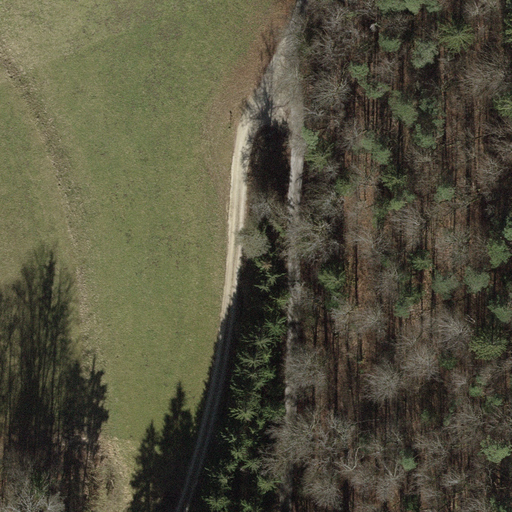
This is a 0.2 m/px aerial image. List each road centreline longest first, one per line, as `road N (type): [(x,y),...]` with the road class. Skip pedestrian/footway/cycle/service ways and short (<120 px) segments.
road 1 (unclassified): [(284,511),(297,260),(297,27),(309,0)]
road 2 (track): [(181,511),(203,458),(228,344),(250,121),(295,73)]
